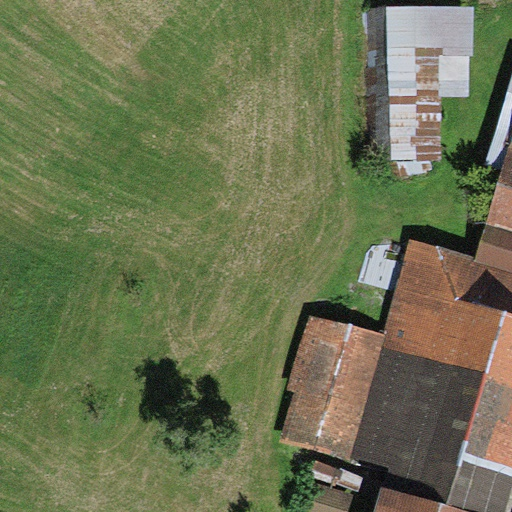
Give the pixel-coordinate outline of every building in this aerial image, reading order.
[(389,11),(391,167),(444,166),(443,112),(480,112),(478,10),(389,11)] [(511,141),(477,265),(511,275),(511,141)] [(392,480),(506,511),(508,511),(511,498),(511,275),(477,265),(416,248),(389,343),(353,469),(392,480)] [(353,469),(389,343),(313,322),(277,448),(353,469)] [(506,511),(392,480),(382,511),(506,511)]
